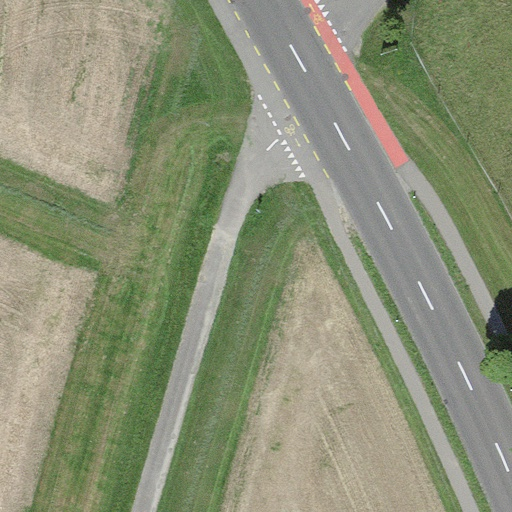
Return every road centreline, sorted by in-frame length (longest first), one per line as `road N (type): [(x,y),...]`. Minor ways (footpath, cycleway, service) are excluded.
road 1 (tertiary): [(267,0),(481,403),(511,477)]
road 2 (track): [(145,511),(234,211),(270,152),(330,114)]
